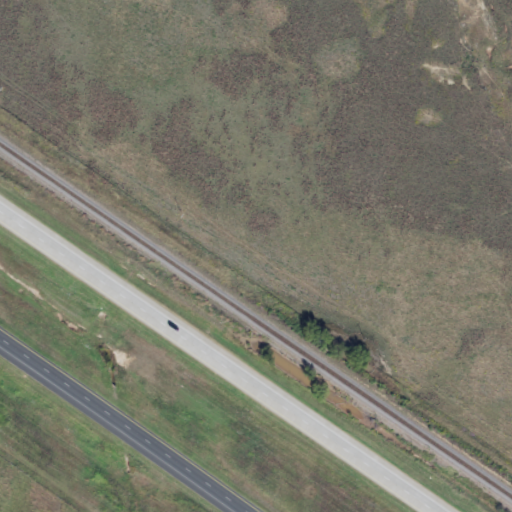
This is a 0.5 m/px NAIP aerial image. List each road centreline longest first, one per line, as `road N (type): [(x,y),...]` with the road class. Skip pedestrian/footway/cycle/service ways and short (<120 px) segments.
road 1 (trunk): [(447,511),(0,203)]
road 2 (trunk): [(0,333),(250,511)]
